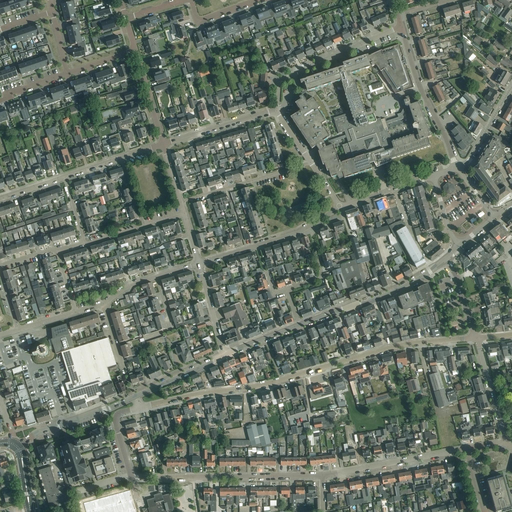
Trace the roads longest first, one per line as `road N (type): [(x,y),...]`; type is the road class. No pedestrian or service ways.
road 1 (residential): [(139,407),(263,384),(396,345),(476,337)]
road 2 (residential): [(132,477),(323,474)]
road 3 (residential): [(275,110),(279,80),(401,25)]
road 4 (tertiary): [(299,325),(394,291),(444,259)]
road 5 (residential): [(199,263),(298,233),(339,206)]
road 6 (residential): [(323,474),(466,448)]
road 7 (residential): [(310,162),(180,201)]
road 8 (tertiary): [(18,449),(39,432),(134,396)]
road 9 (residential): [(17,330),(0,266),(57,251)]
